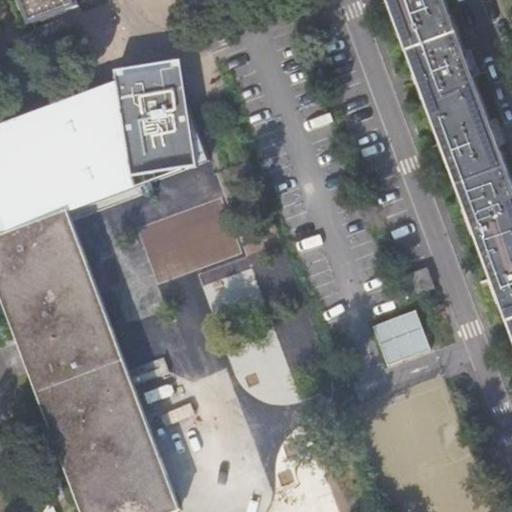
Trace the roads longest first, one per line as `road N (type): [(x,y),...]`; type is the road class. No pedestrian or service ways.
road 1 (residential): [(511,430),(363,25),(345,10),(319,10),(203,56)]
road 2 (residential): [(16,44),(148,46),(203,56)]
